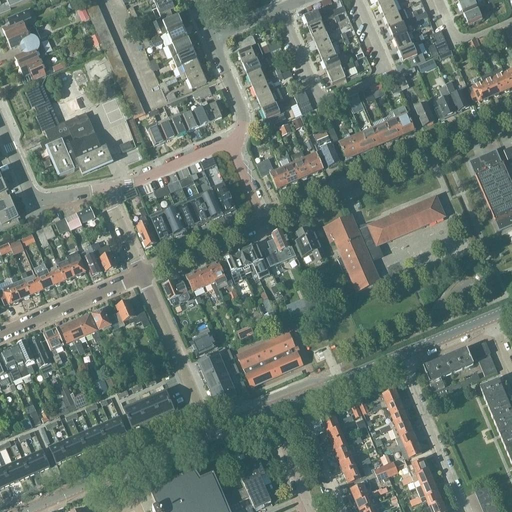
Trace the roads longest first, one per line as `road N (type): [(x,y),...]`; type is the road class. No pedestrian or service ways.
road 1 (residential): [(264,224),(511,116)]
road 2 (residential): [(282,8),(316,92),(336,97),(384,69),(358,0)]
road 3 (tertiary): [(211,431),(23,511)]
road 4 (residential): [(211,431),(141,275)]
road 5 (residential): [(466,511),(400,354)]
road 6 (residential): [(141,275),(0,336)]
road 7 (residential): [(105,187),(35,197),(0,123)]
road 8 (tertiary): [(269,408),(400,354)]
road 9 (residential): [(105,187),(236,139)]
road 10 (residential): [(141,275),(264,224)]
